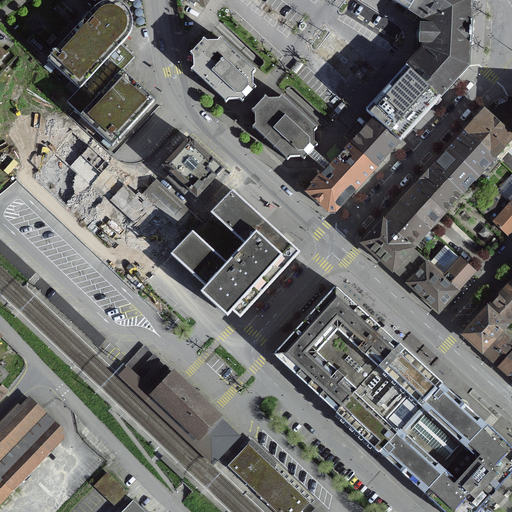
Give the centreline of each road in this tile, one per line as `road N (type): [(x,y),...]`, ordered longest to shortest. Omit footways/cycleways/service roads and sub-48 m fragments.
road 1 (residential): [(160,0),(174,77),(186,99),(337,246)]
road 2 (residential): [(511,44),(337,246)]
road 3 (residential): [(181,511),(0,323)]
road 4 (residential): [(244,352),(409,511)]
road 5 (residential): [(337,246),(244,352)]
road 6 (residential): [(337,246),(437,336)]
